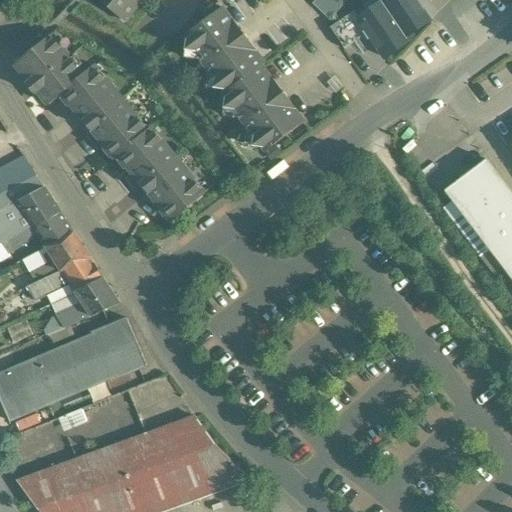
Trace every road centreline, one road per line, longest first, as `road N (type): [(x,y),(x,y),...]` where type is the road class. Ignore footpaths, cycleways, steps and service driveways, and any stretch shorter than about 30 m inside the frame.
road 1 (residential): [(384,117),(147,301)]
road 2 (residential): [(147,301),(212,392),(330,511)]
road 3 (residential): [(0,88),(147,301)]
road 4 (residential): [(511,33),(447,84),(384,117)]
road 5 (residential): [(302,0),(384,117)]
